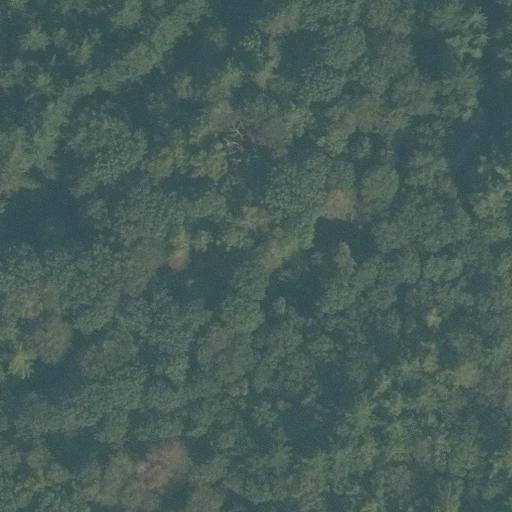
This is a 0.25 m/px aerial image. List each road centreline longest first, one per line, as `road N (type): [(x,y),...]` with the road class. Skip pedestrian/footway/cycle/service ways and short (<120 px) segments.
road 1 (track): [(511,94),(389,246),(141,511)]
road 2 (track): [(442,181),(400,0)]
